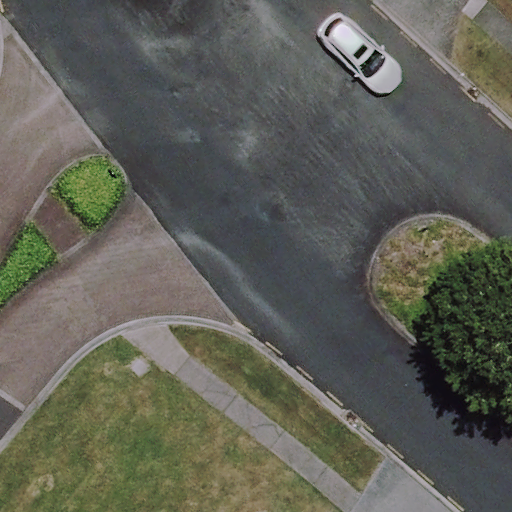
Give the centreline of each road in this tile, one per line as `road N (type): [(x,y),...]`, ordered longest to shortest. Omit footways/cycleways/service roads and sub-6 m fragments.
road 1 (residential): [(190,57),(511,351)]
road 2 (residential): [(190,57),(0,324)]
